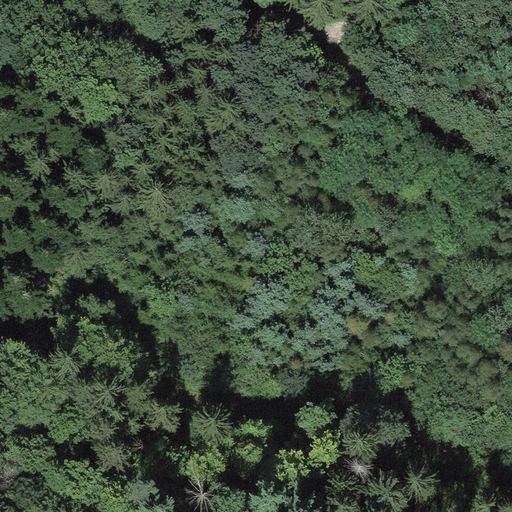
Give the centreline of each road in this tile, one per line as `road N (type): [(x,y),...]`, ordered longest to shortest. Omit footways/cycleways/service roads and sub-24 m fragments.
road 1 (track): [(511,479),(383,417),(202,399),(0,331)]
road 2 (track): [(246,0),(450,128),(511,151)]
road 3 (track): [(60,511),(0,347)]
road 4 (track): [(315,41),(430,0)]
